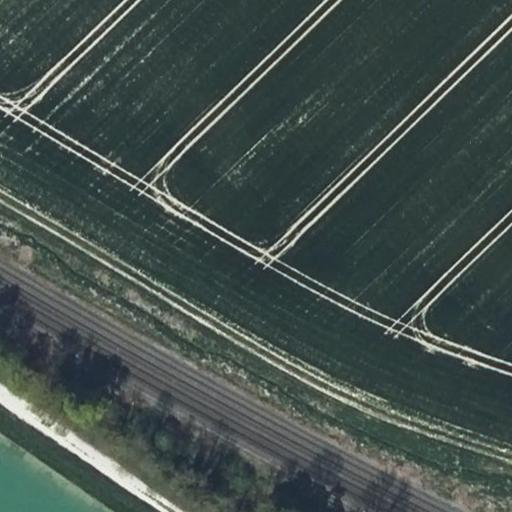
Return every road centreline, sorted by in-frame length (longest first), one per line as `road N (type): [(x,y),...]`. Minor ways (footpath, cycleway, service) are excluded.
road 1 (track): [(0,194),(511,472)]
road 2 (track): [(174,511),(0,391)]
